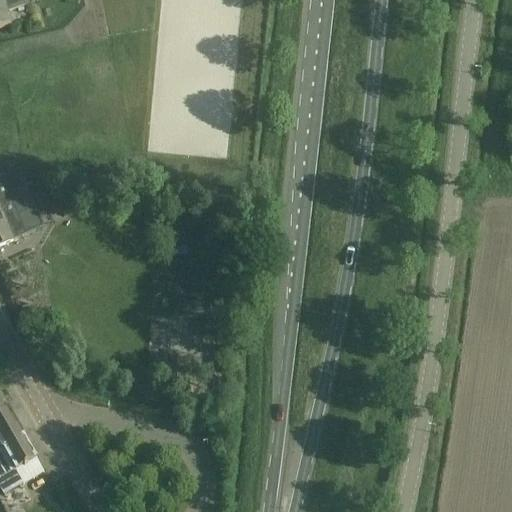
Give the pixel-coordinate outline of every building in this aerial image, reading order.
[(0,0),(0,31),(11,28),(7,14),(25,8),(22,0),(0,0)] [(26,188),(25,176),(0,176),(0,249),(25,238),(7,196),(26,188)] [(184,304),(183,319),(207,321),(206,341),(219,342),(221,307),(184,304)] [(33,306),(22,311),(31,331),(42,326),(33,306)] [(177,371),(177,361),(157,361),(157,371),(177,371)] [(24,438),(8,411),(0,415),(0,448),(2,451),(24,438)] [(37,461),(24,438),(2,451),(0,452),(0,487),(6,497),(23,487),(16,474),(37,461)]
